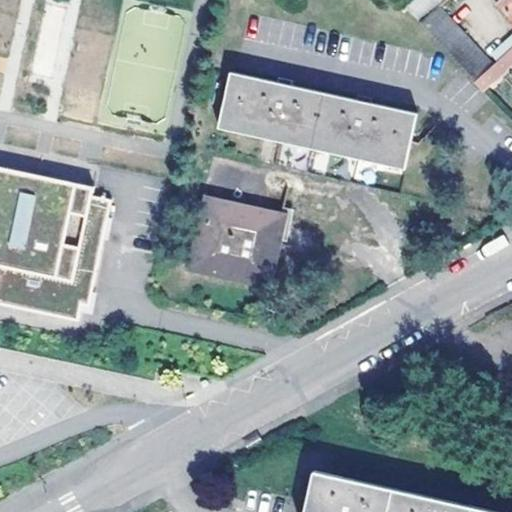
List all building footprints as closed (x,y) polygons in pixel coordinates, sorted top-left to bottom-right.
[(441,7),(447,0),(400,0),(422,24),(441,7)] [(511,0),(501,0),(511,11),(511,0)] [(422,24),(476,82),(495,64),(441,7),(422,24)] [(511,65),(511,48),(495,64),(476,82),(483,89),(494,77),(498,79),(511,65)] [(406,172),(418,114),(232,73),(218,129),(406,172)] [(95,189),(0,167),(0,302),(78,320),(82,304),(90,306),(113,202),(93,197),(95,189)] [(275,291),(286,242),(280,241),(285,214),(206,197),(188,272),(275,291)] [(295,216),(285,214),(280,241),(286,242),(289,243),(295,216)] [(511,511),(511,491),(320,448),(307,504),(342,511),(511,511)]
